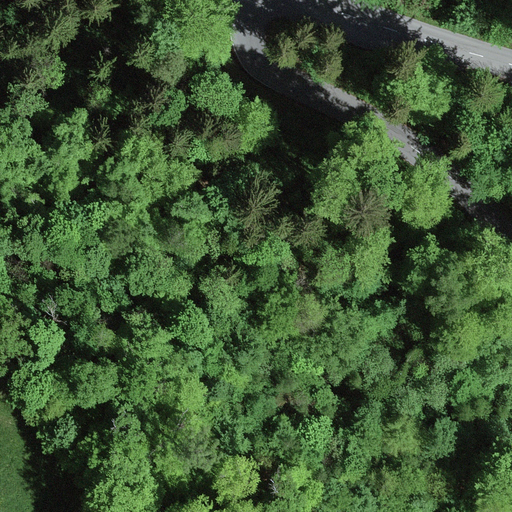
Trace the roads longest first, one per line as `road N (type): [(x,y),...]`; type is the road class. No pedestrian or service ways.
road 1 (unclassified): [(511,247),(483,205),(410,143),(271,69),(250,34),(256,5),(268,0)]
road 2 (unclassified): [(323,0),(511,63)]
